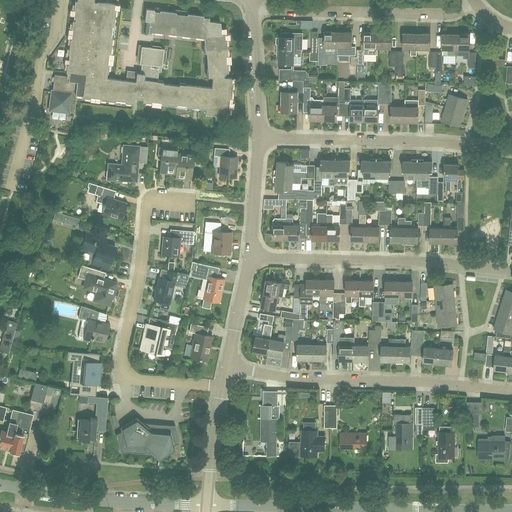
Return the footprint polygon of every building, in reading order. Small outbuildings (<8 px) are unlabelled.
[(152,47),(139,46),(138,59),(140,60),(140,63),(142,64),(140,74),(129,72),(128,77),(128,79),(128,81),(111,79),(107,78),(108,74),(109,65),(109,61),(116,4),(113,4),(105,3),(94,1),(93,0),(77,0),(77,1),(75,1),(73,16),(75,17),(75,21),(72,21),(66,73),(66,76),(54,75),(52,92),(50,110),(52,110),(74,112),(76,97),(76,95),(82,96),(81,98),(133,104),(134,101),(134,97),(143,98),(142,102),(143,102),(194,108),(198,108),(206,109),(205,114),(215,115),(215,121),(225,122),(226,116),(229,117),(233,79),(232,78),(226,78),(225,72),(228,72),(228,68),(227,54),(226,40),(226,34),(221,34),(221,29),(220,23),(209,21),(209,16),(154,10),(145,9),(144,21),(146,21),(145,35),(151,35),(152,32),(156,32),(176,35),(176,36),(182,36),(182,35),(204,38),(204,39),(205,47),(203,46),(203,53),(206,53),(208,70),(206,69),(207,77),(213,78),(213,79),(212,83),(212,85),(212,88),(186,85),(186,83),(180,83),(179,85),(163,83),(163,81),(158,80),(159,72),(161,72),(163,61),(164,61),(165,52),(164,52),(164,49),(160,48),(160,46),(153,45),(152,47)] [(338,47),(338,32),(325,32),(324,47),(331,47),(331,52),(338,52),(338,47)] [(352,47),(352,32),(338,32),(338,47),(352,47)] [(377,48),(378,32),(364,32),(364,50),(358,50),(357,65),(364,65),(364,54),(377,55),(377,48)] [(391,48),(391,33),(378,32),(377,48),(391,48)] [(276,44),(279,44),(279,50),(294,51),(300,51),(302,51),(302,33),(281,33),(281,37),(279,37),(279,38),(276,38),(276,44)] [(417,48),(417,33),(403,33),(403,48),(411,48),(411,55),(416,55),(416,48),(417,48)] [(430,49),(431,34),(417,33),(417,48),(430,49)] [(456,56),(456,34),(443,34),(442,49),(447,49),(447,56),(456,56)] [(470,50),(470,34),(456,34),(456,56),(469,56),(468,67),(475,68),(475,52),(469,52),(469,49),(470,50)] [(294,51),(279,50),(279,64),(294,64),(300,64),(300,57),(300,51),(294,51)] [(504,66),(505,59),(493,58),(492,65),(504,66)] [(290,80),(293,80),(304,80),(317,80),(317,77),(309,77),(309,74),(305,70),(293,70),(293,69),(290,69),(290,80)] [(303,81),(304,80),(293,80),(293,92),(283,92),(283,105),(278,105),(278,111),(283,111),(297,112),(298,92),(303,92),(303,81)] [(337,103),(344,103),(345,88),(345,81),(338,81),(338,88),(337,97),(324,97),(324,99),(324,120),(337,120),(337,105),(337,103)] [(324,100),(314,99),(313,97),(310,97),(310,87),(304,87),(304,102),(310,102),(310,105),(310,120),(324,120),(324,99),(324,100)] [(425,105),(425,90),(419,90),(418,101),(404,100),(404,106),(405,106),(405,122),(418,122),(418,104),(425,105)] [(464,112),(468,99),(449,94),(445,107),(464,112)] [(351,103),(350,103),(350,106),(351,106),(351,121),(364,121),(365,100),(359,100),(351,99),(351,103)] [(378,104),(378,100),(365,100),(364,121),(378,121),(378,106),(378,104)] [(405,122),(405,106),(404,106),(391,106),(391,122),(405,122)] [(460,125),(464,112),(445,107),(442,120),(460,125)] [(146,163),(148,146),(123,145),(122,164),(113,164),(112,180),(136,182),(138,163),(146,163)] [(175,174),(177,153),(177,148),(161,147),(159,173),(175,174)] [(235,177),(237,157),(228,156),(229,149),(214,148),(214,156),(221,156),(220,176),(235,177)] [(301,150),(301,158),(309,158),(309,150),(301,150)] [(191,180),(193,154),(177,153),(175,174),(175,178),(191,180)] [(335,184),(336,157),(330,157),(330,159),(321,159),(321,168),(323,168),(323,176),(329,176),(328,185),(335,186),(335,184)] [(350,169),(351,160),(342,160),(342,157),(336,157),(335,184),(348,185),(347,199),(355,200),(355,192),(356,192),(356,180),(348,179),(348,177),(348,176),(348,169),(350,169)] [(367,177),(377,177),(377,158),(371,158),(371,160),(362,160),(362,169),(358,169),(358,180),(363,180),(363,183),(367,183),(367,177)] [(391,170),(392,161),(383,161),(383,158),(377,158),(377,177),(389,177),(389,170),(391,170)] [(417,187),(418,159),(412,159),(412,161),(403,161),(403,170),(405,170),(405,178),(417,178),(417,187)] [(429,193),(438,193),(438,181),(438,176),(430,176),(430,171),(433,171),(433,162),(424,162),(424,159),(418,159),(417,187),(426,187),(426,188),(429,188),(429,193)] [(294,171),(294,164),(287,164),(287,162),(278,161),(277,170),(274,169),(274,175),(302,178),(315,178),(315,165),(307,165),(307,172),(302,172),(294,171)] [(464,178),(464,169),(459,169),(459,164),(444,164),(444,179),(451,179),(451,190),(458,190),(458,178),(464,178)] [(301,184),(302,178),(274,175),(273,181),(276,182),(275,190),(285,191),(285,188),(292,189),(293,183),(301,184)] [(322,192),(322,179),(314,179),(314,192),(322,192)] [(100,186),(90,183),(88,188),(96,190),(99,191),(95,201),(105,204),(102,212),(122,218),(126,203),(113,199),(115,191),(100,186)] [(307,200),(307,190),(294,189),(294,199),(307,200)] [(307,208),(307,224),(307,234),(312,234),(312,240),(326,240),(327,214),(327,213),(318,213),(317,224),(314,223),(314,225),(313,225),(313,208),(313,200),(307,200),(307,208)] [(66,224),(69,216),(55,212),(53,220),(66,224)] [(339,240),(339,225),(332,225),(332,214),(327,214),(326,240),(339,240)] [(366,226),(366,215),(359,214),(359,226),(352,226),(351,241),(365,241),(366,226)] [(405,242),(405,220),(405,217),(398,217),(398,227),(391,227),(391,242),(405,242)] [(444,228),(444,243),(457,243),(457,230),(457,228),(451,228),(451,217),(444,217),(444,228)] [(286,239),(287,218),(275,218),(273,219),(273,239),(286,239)] [(300,239),(300,225),(293,224),(293,218),(287,218),(286,239),(300,239)] [(418,242),(418,227),(411,227),(411,220),(405,220),(405,242),(410,242),(410,244),(417,244),(417,242),(418,242)] [(231,242),(231,232),(220,231),(221,223),(205,222),(204,232),(212,233),(211,252),(227,253),(228,242),(231,242)] [(378,241),(379,227),(366,226),(365,241),(378,241)] [(444,243),(444,228),(431,227),(430,242),(444,243)] [(193,244),(194,231),(176,229),(175,237),(163,236),(161,254),(176,256),(177,242),(193,244)] [(86,249),(96,252),(95,257),(92,265),(108,269),(110,262),(115,247),(106,244),(108,239),(87,232),(84,243),(82,248),(86,249)] [(45,255),(36,252),(34,258),(42,262),(45,255)] [(219,302),(223,283),(224,279),(214,277),(217,267),(191,261),(188,275),(207,279),(200,306),(208,308),(210,300),(219,302)] [(113,296),(116,287),(114,287),(115,283),(98,278),(100,271),(81,264),(77,276),(86,279),(84,286),(97,291),(94,300),(108,304),(111,296),(113,296)] [(173,283),(178,284),(186,286),(188,276),(180,274),(166,270),(164,279),(158,278),(153,300),(161,301),(160,308),(169,310),(170,304),(169,303),(173,283)] [(321,294),(321,280),(307,279),(307,284),(301,284),(300,297),(301,297),(300,318),(307,319),(307,303),(312,303),(313,294),(320,294),(321,294)] [(289,289),(290,284),(281,283),(266,280),(264,293),(278,296),(283,297),(284,288),(289,289)] [(334,294),(334,280),(321,280),(321,294),(320,294),(320,303),(326,303),(327,294),(334,294)] [(360,295),(360,280),(346,280),(346,295),(346,301),(340,301),(340,313),(346,314),(346,303),(352,303),(352,295),(360,295)] [(373,295),(373,281),(360,280),(360,295),(359,306),(366,306),(366,295),(373,295)] [(399,303),(399,295),(399,281),(385,281),(385,302),(379,302),(379,320),(379,321),(392,321),(392,313),(385,313),(386,303),(399,303)] [(412,296),(413,281),(399,281),(399,295),(412,296)] [(435,299),(454,297),(453,283),(433,285),(435,299)] [(511,305),(511,291),(506,289),(502,302),(511,305)] [(276,309),(278,296),(264,293),(261,307),(276,309)] [(436,312),(456,310),(454,297),(435,299),(436,312)] [(511,319),(511,305),(502,302),(498,315),(511,319)] [(103,341),(108,323),(96,321),(98,311),(81,306),(78,317),(87,320),(83,335),(90,337),(90,338),(103,341)] [(300,319),(300,314),(282,310),(281,317),(286,318),(293,319),(300,319)] [(438,326),(457,323),(456,310),(436,312),(438,326)] [(269,339),(274,315),(260,313),(259,319),(268,321),(268,324),(264,324),(262,337),(256,336),(253,351),(267,353),(270,339),(269,339)] [(511,334),(511,332),(511,319),(498,315),(493,328),(501,330),(499,337),(510,338),(511,334)] [(10,345),(15,329),(17,323),(6,319),(5,323),(4,327),(5,327),(0,346),(0,351),(8,354),(10,345)] [(141,345),(143,347),(142,348),(162,353),(167,331),(175,333),(177,324),(158,319),(157,326),(148,324),(144,340),(142,341),(141,345)] [(298,341),(299,323),(293,322),(293,325),(293,326),(291,340),(298,341)] [(206,361),(212,336),(203,334),(205,327),(190,323),(188,332),(195,333),(190,357),(206,361)] [(291,340),(293,326),(286,326),(285,335),(279,334),(278,340),(270,339),(267,353),(268,354),(267,356),(276,357),(276,355),(282,356),(283,349),(284,339),(291,340)] [(15,329),(10,345),(16,347),(21,331),(15,329)] [(424,331),(417,330),(417,345),(425,345),(425,344),(424,344),(424,331)] [(492,354),(494,336),(488,335),(486,353),(492,354)] [(339,337),(339,343),(339,360),(353,360),(354,345),(354,338),(339,337)] [(381,361),(395,361),(396,346),(396,339),(389,339),(389,346),(381,346),(381,361)] [(396,346),(395,361),(410,361),(410,355),(410,347),(410,346),(405,346),(405,339),(396,339),(396,346)] [(312,359),(312,345),(297,344),(297,359),(312,359)] [(326,360),(326,345),(312,345),(312,359),(326,360)] [(368,361),(368,346),(354,345),(353,360),(368,361)] [(437,363),(439,348),(425,347),(424,356),(423,361),(437,363)] [(452,365),(454,350),(439,348),(437,363),(452,365)] [(510,356),(511,352),(504,351),(503,355),(495,354),(494,369),(508,370),(510,356)] [(66,361),(80,362),(78,387),(97,388),(99,354),(67,352),(66,361)] [(19,371),(17,377),(26,379),(28,373),(19,371)] [(43,403),(47,385),(35,382),(30,400),(43,403)] [(391,403),(391,392),(382,392),(382,403),(391,403)] [(94,438),(95,430),(95,424),(104,425),(106,397),(86,395),(86,402),(95,403),(94,418),(88,417),(88,420),(78,419),(76,439),(87,440),(87,438),(94,438)] [(279,450),(276,450),(276,418),(279,418),(279,405),(271,405),(261,405),(261,417),(260,441),(264,441),(267,441),(267,455),(276,455),(276,456),(279,456),(279,450)] [(12,452),(22,412),(12,409),(6,432),(0,430),(0,447),(8,450),(8,451),(12,452)] [(22,453),(28,432),(33,414),(22,412),(12,452),(17,453),(17,452),(22,453)] [(479,412),(466,412),(466,427),(479,427),(479,412)] [(186,419),(131,413),(127,453),(182,458),(186,419)] [(412,423),(412,414),(395,414),(395,423),(397,423),(396,449),(412,449),(412,423)] [(442,426),(442,432),(439,431),(438,454),(436,454),(436,460),(438,462),(448,463),(448,458),(454,458),(455,432),(454,432),(454,427),(442,426)] [(301,430),(301,444),(290,444),(289,455),(301,455),(301,456),(317,456),(317,451),(325,451),(325,436),(318,435),(318,430),(301,430)] [(366,448),(366,433),(341,432),(340,448),(366,448)] [(479,458),(505,458),(509,458),(511,443),(505,443),(505,435),(492,435),(492,439),(478,438),(478,442),(479,442),(479,458)]
